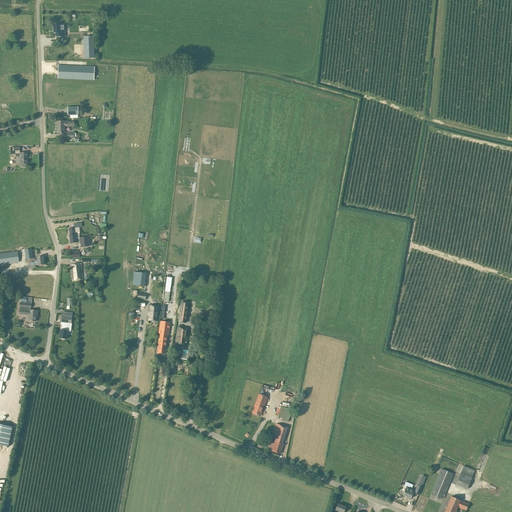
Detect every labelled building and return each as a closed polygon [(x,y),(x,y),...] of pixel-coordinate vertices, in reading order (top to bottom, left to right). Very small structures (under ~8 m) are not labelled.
[(56,37),(61,36),(61,30),(65,30),(64,26),(60,26),(60,25),(53,25),(54,33),(56,33),(56,37)] [(94,58),(94,36),(83,37),(84,58),(94,58)] [(63,41),(64,57),(76,56),(75,40),(63,41)] [(95,67),(58,65),(58,78),(94,80),(95,67)] [(68,107),(68,115),(78,115),(78,107),(68,107)] [(74,126),(74,121),(65,122),(65,121),(57,121),(57,133),(65,133),(65,126),(74,126)] [(27,164),(27,157),(28,157),(28,153),(20,153),(20,147),(12,147),(12,155),(16,154),(17,164),(21,163),(21,164),(21,167),(26,167),(26,164),(27,164)] [(70,236),(71,244),(77,243),(80,242),(81,248),(90,247),(88,237),(80,238),(79,234),(80,234),(79,227),(69,229),(70,236)] [(0,265),(19,262),(18,251),(0,253),(0,265)] [(34,258),(34,262),(35,266),(44,265),(43,257),(37,258),(34,258)] [(81,264),(71,265),(73,281),(83,280),(83,275),(82,275),(81,270),(82,270),(81,264)] [(132,285),(145,287),(146,274),(134,272),(132,285)] [(119,287),(110,286),(109,299),(117,300),(119,287)] [(137,291),(131,290),(130,298),(137,299),(137,306),(145,307),(145,302),(143,301),(143,300),(145,300),(146,294),(137,293),(137,291)] [(29,315),(28,321),(35,321),(36,315),(37,315),(38,311),(30,310),(30,308),(31,308),(31,304),(20,302),(19,314),(29,315)] [(189,303),(181,302),(178,322),(186,323),(189,303)] [(160,306),(149,305),(147,320),(158,322),(160,306)] [(60,338),(66,339),(67,331),(70,332),(71,332),(72,323),(71,323),(72,316),(62,315),(61,322),(60,322),(60,325),(61,325),(60,338)] [(170,323),(160,321),(159,334),(160,334),(158,353),(165,354),(168,335),(170,323)] [(189,329),(178,328),(175,344),(186,345),(189,329)] [(268,397),(258,394),(251,413),(261,416),(268,397)] [(291,409),(281,407),(278,417),(283,418),(283,420),(288,422),(291,409)] [(12,427),(0,424),(0,444),(8,446),(12,427)] [(286,427),(276,424),(271,441),(275,442),(272,451),(280,454),(283,444),(282,444),(286,427)] [(475,470),(464,466),(456,485),(467,490),(475,470)] [(454,474),(441,469),(431,494),(443,499),(454,474)] [(402,490),(405,492),(403,496),(410,499),(413,493),(412,493),(414,490),(404,486),(402,490)] [(469,504),(451,497),(444,511),(455,511),(458,507),(466,511),(469,504)]
